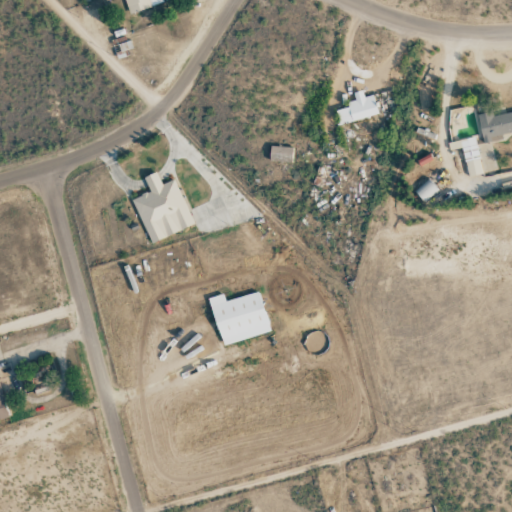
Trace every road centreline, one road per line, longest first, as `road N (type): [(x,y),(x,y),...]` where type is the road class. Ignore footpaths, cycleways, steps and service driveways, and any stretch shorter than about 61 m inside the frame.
road 1 (residential): [(140,511),(49,166)]
road 2 (residential): [(237,0),(182,84),(137,127),(77,157),(0,179)]
road 3 (tertiary): [(511,34),(422,27),(350,0)]
